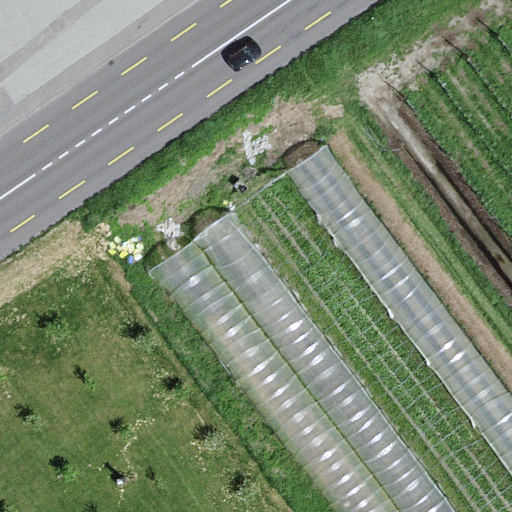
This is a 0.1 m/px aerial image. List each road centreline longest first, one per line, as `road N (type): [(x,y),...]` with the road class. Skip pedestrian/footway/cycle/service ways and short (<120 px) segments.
road 1 (primary): [(0,219),(320,0)]
road 2 (primary): [(247,0),(0,171)]
